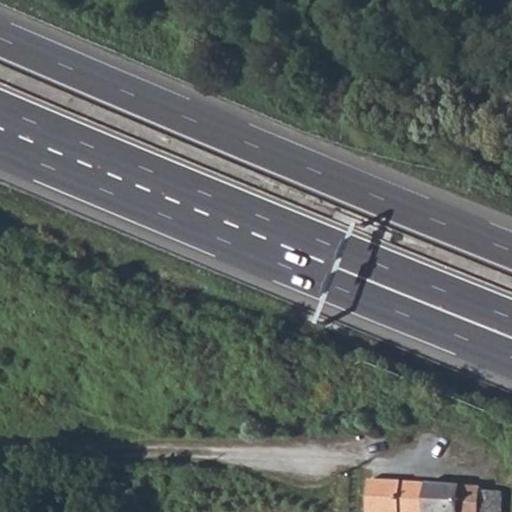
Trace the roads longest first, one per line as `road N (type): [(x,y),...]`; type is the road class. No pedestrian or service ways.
road 1 (trunk): [(511,250),(0,38)]
road 2 (trunk): [(0,111),(494,312)]
road 3 (unclassified): [(0,459),(399,440)]
